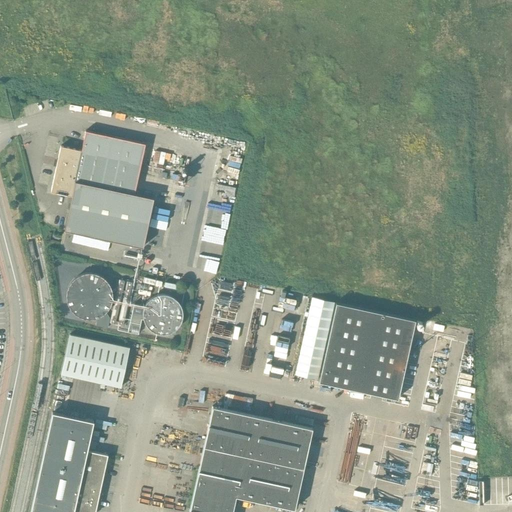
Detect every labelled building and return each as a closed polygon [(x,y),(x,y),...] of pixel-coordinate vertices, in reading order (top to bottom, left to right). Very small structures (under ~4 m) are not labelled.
[(51,191),(72,196),(75,181),(134,193),(145,143),(85,131),(81,150),(61,146),(51,191)] [(72,196),(64,230),(142,247),(153,198),(134,193),(75,181),(72,196)] [(94,317),(95,317),(99,316),(103,314),(106,311),(107,309),(109,307),(110,304),(111,302),(112,299),(112,297),(112,295),(112,292),(112,290),(111,287),(110,285),(108,282),(107,280),(105,278),(103,276),(100,275),(98,274),(95,273),(93,272),(90,272),(87,272),(85,273),(82,273),(80,274),(77,276),(75,277),(73,279),(71,281),(70,283),(68,286),(67,288),(67,291),(66,293),(66,295),(67,298),(67,300),(68,303),(69,305),(70,308),(72,310),(74,312),(76,314),(78,315),(81,316),(83,317),(86,318),(89,318),(91,318),(94,317)] [(182,312),(182,310),(182,308),(181,306),(180,304),(179,303),(178,301),(177,300),(176,299),(174,297),(173,296),(171,295),(169,295),(167,294),(165,294),(163,294),(161,294),(159,294),(157,294),(156,295),(154,296),(152,297),(150,298),(149,299),(148,300),(146,302),(145,304),(144,306),(144,307),(143,309),(143,311),(143,313),(143,315),(143,317),(143,319),(144,321),(145,322),(146,324),(147,326),(148,327),(149,329),(151,330),(152,331),(154,332),(156,332),(158,333),(160,333),(162,334),(164,333),(166,333),(168,333),(169,332),(171,331),(173,331),(174,330),(176,328),(177,327),(179,325),(180,323),(181,322),(181,320),(182,318),(182,316),(182,314),(182,312)] [(312,297),(295,374),(317,379),(317,378),(319,379),(318,381),(397,399),(415,319),(335,302),(320,374),(318,374),(334,301),(312,297)] [(144,306),(134,303),(127,332),(138,334),(141,319),(143,319),(143,317),(143,315),(143,313),(143,311),(143,309),(144,307),(144,306)] [(107,327),(109,317),(106,311),(103,314),(99,316),(95,317),(96,320),(95,325),(107,327)] [(129,347),(69,334),(61,374),(121,387),(129,347)] [(231,511),(235,495),(294,508),(303,467),(312,427),(212,406),(188,511),(231,511)] [(93,421),(85,419),(80,418),(68,415),(52,412),(30,511),(35,511),(73,511),(74,510),(82,511),(94,511),(107,454),(87,450),(93,421)]
